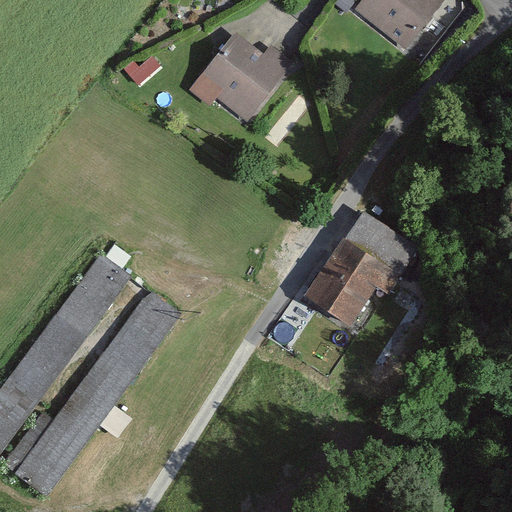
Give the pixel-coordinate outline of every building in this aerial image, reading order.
[(362,0),(357,6),(417,50),(454,0),(362,0)] [(243,25),(202,81),(249,115),(290,59),(243,25)] [(136,80),(163,65),(154,48),(127,63),(136,80)] [(361,210),(309,288),(347,314),(399,235),(361,210)] [(100,250),(0,381),(0,453),(47,489),(182,312),(100,250)]
